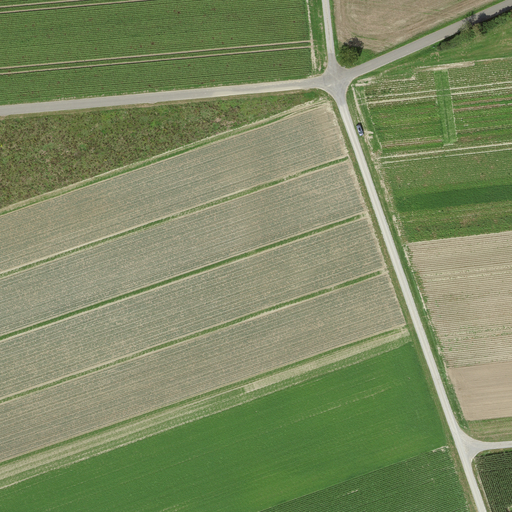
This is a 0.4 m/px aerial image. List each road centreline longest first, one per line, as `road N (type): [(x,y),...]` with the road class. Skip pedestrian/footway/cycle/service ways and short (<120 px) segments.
road 1 (track): [(482,511),(337,83),(327,0)]
road 2 (unclassified): [(0,111),(337,83),(511,4)]
